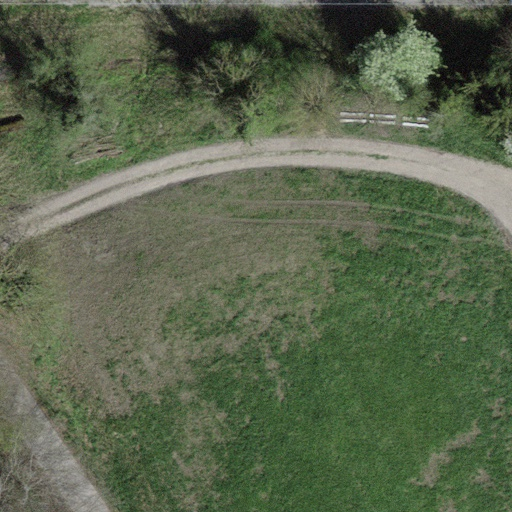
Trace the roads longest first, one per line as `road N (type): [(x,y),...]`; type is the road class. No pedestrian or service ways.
road 1 (track): [(511,190),(333,154),(184,166),(0,238)]
road 2 (unclassified): [(93,511),(0,363)]
